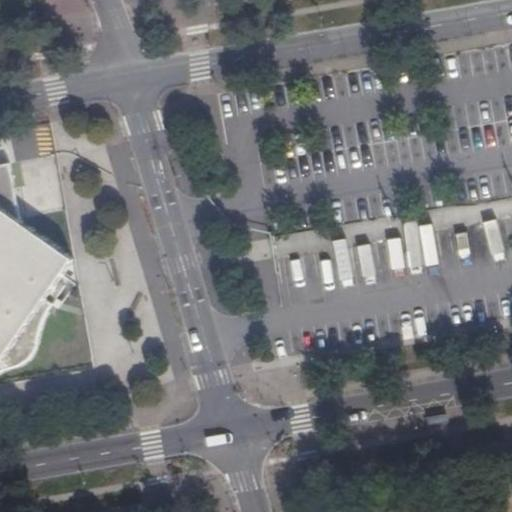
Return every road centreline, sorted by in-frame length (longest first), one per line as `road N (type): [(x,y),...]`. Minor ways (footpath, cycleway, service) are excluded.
road 1 (primary): [(511,11),(127,80)]
road 2 (tertiary): [(222,435),(214,379),(195,336),(127,80)]
road 3 (unknown): [(511,78),(273,121),(257,142),(261,205)]
road 4 (unknown): [(189,218),(511,154)]
road 5 (unknown): [(511,279),(221,332)]
road 6 (primary): [(222,435),(511,383)]
road 7 (primary): [(0,474),(222,435)]
road 8 (primary): [(127,80),(0,97)]
